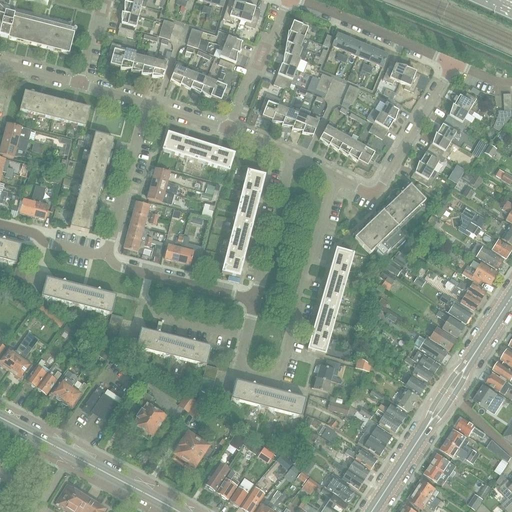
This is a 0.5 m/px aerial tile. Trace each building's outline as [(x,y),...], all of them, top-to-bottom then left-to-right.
[(70,0),(69,5),(89,10),(91,0),(70,0)] [(124,2),(124,3),(141,7),(145,8),(146,3),(147,0),(126,0),(126,3),(124,2)] [(184,0),(182,0),(180,6),(178,12),(183,13),(187,1),(184,0)] [(234,19),(240,21),(245,4),(234,3),(235,2),(229,0),(222,20),(233,23),(234,19)] [(121,13),(138,17),(141,7),(124,3),(124,13),(121,13)] [(245,4),(240,21),(246,22),(244,27),(255,30),(260,11),(255,10),(255,9),(245,5),(245,4)] [(8,39),(64,53),(69,55),(74,34),(71,33),(72,29),(14,14),(14,15),(5,12),(1,8),(0,7),(0,36),(8,38),(8,39)] [(118,30),(129,32),(134,34),(138,17),(121,13),(121,24),(120,24),(118,30)] [(163,21),(162,26),(173,30),(174,24),(163,21)] [(288,32),(308,40),(310,36),(306,34),(308,28),(307,28),(308,24),(302,22),(301,26),(293,23),(289,33),(288,32)] [(162,26),(160,32),(171,35),(173,30),(162,26)] [(191,29),(190,35),(201,38),(202,33),(191,29)] [(128,38),(129,32),(118,30),(117,35),(128,38)] [(169,41),(171,35),(160,32),(158,37),(169,41)] [(288,32),(286,43),(305,51),(309,41),(308,40),(288,32)] [(332,47),(345,52),(350,40),(337,34),(332,47)] [(190,35),(188,40),(199,44),(200,41),(201,38),(190,35)] [(226,42),(223,47),(239,54),(241,43),(223,35),(222,40),(226,42)] [(327,35),(322,46),(328,48),(332,38),(327,35)] [(188,40),(186,46),(197,49),(199,44),(188,40)] [(345,52),(357,57),(362,45),(350,40),(345,52)] [(199,44),(197,49),(204,51),(207,43),(200,41),(199,44)] [(111,43),(109,50),(108,56),(112,57),(110,66),(120,68),(120,70),(124,53),(126,49),(121,48),(121,46),(111,43)] [(286,43),(284,54),(300,60),(303,62),(307,52),(305,51),(286,43)] [(357,57),(369,63),(374,50),(362,45),(357,57)] [(239,54),(223,47),(219,46),(218,50),(221,52),(219,58),(235,64),(237,53),(239,54)] [(387,55),(374,50),(369,63),(382,68),(387,55)] [(130,72),(131,72),(135,56),(124,53),(120,70),(131,70),(130,72)] [(281,64),(281,65),(296,71),(303,73),(307,63),(303,62),(300,60),(284,54),(282,65),(281,64)] [(141,75),(145,58),(135,56),(131,72),(141,73),(141,75)] [(151,78),(156,61),(145,58),(141,75),(152,76),(151,78)] [(162,63),(156,61),(151,78),(163,78),(168,60),(163,58),(162,63)] [(224,62),(222,67),(233,71),(235,66),(224,62)] [(394,81),(399,83),(406,67),(395,65),(396,65),(390,62),(382,81),(392,85),(394,81)] [(170,81),(180,87),(186,71),(180,68),(182,65),(177,63),(170,81)] [(281,65),(275,80),(286,84),(290,86),(290,85),(294,86),(298,77),(294,76),(296,71),(281,65)] [(186,71),(180,87),(181,85),(190,91),(196,75),(198,71),(198,70),(188,66),(186,71)] [(406,67),(399,83),(405,86),(403,90),(413,94),(420,76),(415,74),(416,73),(406,69),(406,67)] [(191,89),(200,95),(206,79),(200,77),(202,73),(198,71),(196,75),(190,91),(191,89)] [(220,73),(216,83),(210,99),(210,98),(220,102),(224,94),(227,95),(230,89),(226,88),(226,87),(221,84),(224,75),(220,73)] [(201,93),(210,99),(216,83),(211,80),(212,76),(208,75),(206,79),(200,95),(201,93)] [(322,75),(319,80),(330,84),(332,79),(322,75)] [(275,80),(273,86),(283,90),(286,84),(275,80)] [(319,80),(317,85),(328,90),(330,84),(319,80)] [(317,85),(315,91),(326,95),(328,90),(317,85)] [(349,86),(347,91),(357,96),(360,90),(349,86)] [(16,88),(11,108),(24,111),(29,91),(16,88)] [(472,88),(470,92),(477,97),(480,92),(472,88)] [(29,91),(24,111),(37,115),(42,95),(29,91)] [(347,91),(345,96),(355,101),(357,96),(347,91)] [(395,93),(392,101),(399,104),(402,96),(395,93)] [(266,94),(261,108),(265,110),(262,117),(272,121),(271,123),(278,106),(280,100),(266,94)] [(452,105),(467,114),(471,116),(473,112),(470,110),(476,100),(466,94),(463,99),(459,96),(453,106),(452,105)] [(483,99),(482,101),(490,105),(494,98),(485,94),(483,98),(483,99)] [(42,95),(37,115),(50,118),(55,98),(42,95)] [(503,95),(503,111),(511,111),(511,108),(510,95),(503,95)] [(345,96),(342,102),(353,106),(355,101),(345,96)] [(55,98),(50,118),(63,122),(68,102),(55,98)] [(388,99),(380,113),(394,122),(398,112),(399,112),(402,107),(388,99)] [(68,102),(63,122),(76,125),(82,105),(68,102)] [(448,115),(445,120),(462,131),(468,122),(464,119),(467,114),(452,105),(449,115),(448,115)] [(281,126),(281,127),(288,110),(278,106),(271,123),(282,124),(281,126)] [(292,130),(298,114),(299,110),(295,109),(293,113),(288,110),(281,127),(292,128),(291,130),(292,130)] [(298,114),(292,130),(302,132),(301,134),(302,134),(308,118),(310,113),(300,109),(299,110),(298,114)] [(371,127),(375,130),(385,136),(393,122),(394,122),(380,113),(373,109),(366,120),(373,124),(371,127)] [(511,118),(511,111),(497,112),(498,114),(492,127),(498,131),(508,119),(510,120),(511,118)] [(314,120),(308,118),(302,134),(313,136),(320,118),(315,116),(314,120)] [(435,134),(450,143),(453,138),(457,140),(462,131),(445,120),(436,134),(435,134)] [(319,140),(328,147),(336,132),(331,129),(333,125),(329,123),(319,140)] [(7,124),(4,134),(28,141),(31,130),(7,124)] [(511,127),(506,124),(503,128),(511,134),(511,133),(511,127)] [(375,130),(372,135),(382,141),(385,136),(375,130)] [(329,146),(337,152),(346,137),(336,132),(328,147),(328,148),(329,146)] [(4,134),(1,144),(25,150),(28,141),(4,134)] [(162,152),(173,155),(179,138),(167,134),(162,152)] [(339,151),(347,158),(355,143),(350,140),(352,136),(348,134),(346,137),(337,152),(338,153),(339,151)] [(431,144),(428,149),(445,159),(451,150),(447,148),(450,143),(435,134),(432,144),(431,144)] [(91,136),(87,149),(107,154),(111,141),(91,136)] [(173,155),(184,159),(190,141),(179,138),(173,155)] [(348,156),(356,163),(365,148),(359,145),(362,141),(357,139),(355,143),(347,158),(348,156)] [(184,159),(195,162),(201,144),(190,141),(184,159)] [(479,141),(475,148),(482,152),(488,146),(479,141)] [(24,157),(25,151),(1,144),(0,149),(0,154),(13,158),(14,157),(24,157)] [(195,162),(206,166),(212,148),(201,144),(195,162)] [(367,144),(365,148),(356,163),(357,163),(357,162),(367,167),(371,160),(374,162),(377,156),(374,154),(374,153),(369,150),(371,146),(367,144)] [(496,149),(489,145),(483,153),(491,158),(496,149)] [(206,166),(217,169),(223,151),(212,148),(206,166)] [(87,149),(84,162),(104,167),(107,154),(87,149)] [(418,162),(418,163),(433,172),(438,163),(441,164),(442,164),(445,159),(441,157),(428,149),(419,163),(418,162)] [(234,155),(223,151),(217,169),(229,173),(234,155)] [(84,162),(80,175),(100,180),(104,167),(84,162)] [(430,177),(433,172),(418,163),(415,173),(414,172),(411,178),(428,188),(434,179),(430,177)] [(456,166),(452,172),(461,177),(464,171),(456,166)] [(155,169),(152,179),(167,183),(170,173),(155,169)] [(504,174),(499,170),(495,177),(500,180),(510,186),(511,182),(511,177),(504,173),(504,174)] [(45,171),(43,178),(50,180),(49,182),(59,184),(62,176),(45,171)] [(247,172),(244,183),(262,188),(265,176),(247,172)] [(483,178),(475,173),(472,179),(463,174),(460,178),(469,184),(476,188),(483,178)] [(80,175),(77,188),(97,193),(100,180),(80,175)] [(152,179),(150,189),(174,196),(176,196),(178,189),(179,187),(167,183),(152,179)] [(244,183),(241,195),(259,199),(262,188),(244,183)] [(382,212),(381,211),(379,213),(378,215),(376,217),(375,219),(374,221),(373,221),(369,225),(366,222),(352,237),(369,255),(374,250),(381,258),(405,236),(397,228),(425,201),(410,186),(411,186),(410,185),(382,212)] [(36,204),(40,187),(39,187),(35,186),(31,202),(23,200),(19,214),(32,218),(36,204)] [(208,186),(206,194),(207,195),(213,196),(214,191),(215,188),(208,186)] [(45,221),(49,207),(41,205),(45,189),(40,187),(36,204),(32,218),(45,221)] [(77,188),(74,201),(94,206),(97,193),(77,188)] [(467,188),(462,195),(469,199),(474,192),(467,188)] [(147,199),(161,204),(171,206),(174,196),(150,189),(147,199)] [(241,195),(238,206),(256,210),(259,199),(241,195)] [(11,211),(17,212),(21,198),(15,197),(11,211)] [(198,211),(208,214),(211,202),(201,199),(198,211)] [(74,201),(70,214),(90,219),(94,206),(74,201)] [(136,202),(132,214),(146,218),(151,219),(156,221),(158,215),(148,213),(150,206),(136,202)] [(447,208),(439,203),(433,214),(440,219),(447,208)] [(238,206),(235,217),(253,222),(256,210),(238,206)] [(511,225),(511,210),(504,206),(501,210),(509,215),(505,221),(511,225)] [(465,208),(461,215),(471,221),(482,227),(486,221),(465,208)] [(70,214),(67,227),(87,233),(90,219),(70,214)] [(132,214),(129,226),(143,229),(146,218),(132,214)] [(461,226),(458,231),(468,237),(470,233),(476,237),(481,229),(482,227),(471,221),(461,215),(460,214),(462,225),(461,226)] [(235,217),(232,228),(250,233),(253,222),(235,217)] [(499,219),(496,225),(503,228),(506,222),(499,219)] [(426,223),(424,227),(431,231),(433,227),(426,223)] [(129,226),(126,237),(140,241),(151,244),(152,241),(152,239),(146,238),(148,231),(143,230),(143,229),(129,226)] [(511,227),(509,226),(501,239),(511,246),(511,227)] [(232,228),(230,239),(248,244),(250,233),(232,228)] [(167,246),(164,260),(167,260),(177,263),(180,249),(183,237),(184,236),(179,235),(178,239),(176,239),(174,247),(167,246)] [(140,241),(126,237),(123,249),(142,254),(143,249),(149,251),(151,244),(140,241)] [(190,266),(191,262),(199,264),(203,248),(187,244),(188,238),(183,237),(180,249),(177,263),(190,266)] [(230,239),(227,251),(245,255),(248,244),(230,239)] [(0,260),(4,261),(16,264),(18,254),(21,246),(9,243),(5,242),(1,241),(0,240),(0,260)] [(505,260),(511,250),(497,241),(491,251),(505,260)] [(406,257),(413,245),(407,242),(400,253),(406,257)] [(478,245),(472,256),(496,270),(498,269),(499,270),(501,266),(500,265),(503,260),(478,245)] [(353,255),(335,250),(307,351),(325,356),(353,255)] [(227,251),(224,262),(242,266),(245,255),(227,251)] [(410,259),(406,257),(400,253),(396,259),(406,265),(410,259)] [(402,268),(404,265),(394,258),(392,261),(402,268)] [(489,287),(496,275),(472,261),(469,267),(467,266),(461,275),(478,285),(480,281),(489,287)] [(239,278),(242,266),(224,262),(221,274),(239,278)] [(401,271),(390,263),(385,269),(397,277),(401,271)] [(16,264),(15,270),(26,272),(28,267),(16,264)] [(15,270),(13,275),(25,278),(26,272),(15,270)] [(395,280),(382,271),(378,277),(391,286),(395,280)] [(13,275),(12,281),(23,284),(25,278),(13,275)] [(41,295),(40,297),(53,300),(64,303),(75,306),(80,287),(69,284),(64,283),(57,281),(45,278),(43,286),(41,295)] [(22,290),(23,284),(12,281),(10,287),(22,290)] [(447,281),(445,285),(445,287),(451,291),(450,292),(456,295),(460,298),(462,295),(463,295),(464,293),(465,294),(459,304),(473,312),(480,301),(466,293),(464,292),(457,287),(447,281)] [(460,283),(457,287),(464,292),(466,293),(480,301),(485,293),(472,284),(469,288),(460,283)] [(80,287),(75,306),(87,309),(98,312),(111,315),(113,305),(113,304),(115,296),(103,293),(97,291),(92,290),(80,287)] [(465,325),(471,314),(449,300),(449,299),(442,295),(438,300),(450,308),(447,314),(465,325)] [(387,303),(380,299),(377,304),(384,309),(387,303)] [(382,313),(374,308),(368,317),(376,322),(382,313)] [(456,338),(464,327),(438,311),(435,316),(441,319),(446,323),(442,329),(456,338)] [(111,315),(109,321),(121,324),(122,318),(111,315)] [(389,315),(387,319),(394,323),(396,319),(389,315)] [(339,318),(335,332),(342,334),(345,320),(339,318)] [(109,321),(107,328),(119,330),(121,324),(109,321)] [(66,323),(62,329),(72,337),(77,330),(66,323)] [(365,329),(370,332),(374,326),(370,323),(365,329)] [(107,328),(106,334),(117,337),(119,330),(107,328)] [(448,352),(455,342),(435,329),(429,340),(448,352)] [(137,338),(135,349),(147,352),(159,354),(170,357),(175,339),(164,336),(152,333),(140,330),(138,338),(137,338)] [(116,343),(117,337),(106,334),(104,341),(116,343)] [(362,342),(368,345),(373,337),(366,334),(362,342)] [(440,364),(447,354),(419,336),(412,346),(426,355),(440,364)] [(25,338),(20,345),(26,349),(29,345),(31,342),(25,338)] [(175,339),(170,357),(182,360),(193,363),(206,366),(208,357),(208,355),(210,347),(198,344),(186,342),(175,339)] [(96,355),(105,361),(114,349),(105,343),(96,355)] [(0,362),(0,364),(9,371),(26,349),(20,345),(14,354),(7,349),(2,356),(3,358),(0,362)] [(30,352),(26,349),(9,371),(20,379),(25,373),(26,374),(31,366),(23,361),(30,352)] [(502,359),(501,361),(511,367),(511,352),(508,350),(505,355),(503,355),(502,358),(502,359)] [(414,357),(412,362),(433,375),(439,366),(417,353),(414,357)] [(119,357),(115,362),(138,378),(142,373),(119,357)] [(357,357),(354,369),(368,373),(370,365),(357,357)] [(433,375),(412,362),(407,358),(404,363),(415,370),(412,374),(427,384),(433,375)] [(25,383),(35,389),(48,371),(42,366),(44,363),(41,361),(25,383)] [(319,366),(316,378),(329,382),(340,385),(341,381),(335,379),(339,365),(326,361),(324,368),(319,366)] [(338,374),(346,376),(349,364),(341,362),(338,374)] [(511,383),(511,371),(498,363),(493,371),(511,383)] [(206,366),(204,372),(215,375),(217,369),(206,366)] [(54,375),(48,371),(35,389),(45,397),(61,375),(57,372),(54,375)] [(204,372),(202,378),(214,381),(215,375),(204,372)] [(61,403),(76,381),(77,380),(77,377),(74,375),(71,375),(68,373),(52,394),(58,398),(57,400),(61,403)] [(487,383),(486,384),(504,396),(509,389),(511,391),(511,385),(507,381),(506,383),(492,375),(490,379),(488,379),(486,381),(487,383)] [(202,378),(201,384),(212,387),(214,381),(202,378)] [(326,393),(329,382),(316,378),(313,389),(326,393)] [(418,396),(424,387),(410,378),(405,385),(398,381),(397,383),(418,396)] [(61,403),(64,405),(65,406),(66,404),(72,408),(87,387),(83,384),(83,386),(76,381),(61,403)] [(233,389),(230,400),(242,403),(254,406),(265,409),(270,390),(258,387),(247,384),(235,381),(233,389)] [(114,389),(120,393),(124,386),(119,382),(114,389)] [(210,394),(212,387),(201,384),(199,390),(210,394)] [(473,402),(487,410),(493,414),(494,415),(504,400),(496,395),(483,387),(473,402)] [(94,393),(82,411),(90,416),(92,413),(108,423),(123,401),(106,390),(105,392),(98,388),(94,393)] [(400,398),(396,405),(408,413),(417,399),(405,391),(404,391),(401,389),(396,395),(400,398)] [(270,390),(265,409),(277,412),(288,415),(300,418),(303,407),(305,399),(293,396),(281,393),(270,390)] [(383,397),(372,390),(369,394),(380,402),(383,397)] [(152,437),(164,418),(147,406),(151,399),(145,395),(137,406),(143,411),(142,412),(141,411),(137,418),(138,418),(133,425),(143,431),(141,435),(149,441),(151,437),(152,437)] [(188,413),(195,403),(185,396),(178,406),(188,413)] [(195,403),(188,413),(198,420),(209,405),(199,398),(195,403)] [(335,403),(329,401),(326,410),(346,416),(349,408),(335,403)] [(508,413),(511,407),(511,405),(507,402),(502,409),(508,413)] [(380,405),(377,409),(400,424),(406,415),(390,405),(386,409),(380,405)] [(358,413),(370,420),(372,416),(361,409),(358,413)] [(400,424),(377,409),(374,414),(381,418),(378,423),(394,433),(400,424)] [(307,417),(303,426),(309,428),(313,420),(307,417)] [(339,420),(335,417),(328,426),(332,430),(339,420)] [(472,433),(482,440),(485,436),(462,420),(461,422),(459,422),(457,425),(457,428),(456,429),(469,438),(472,433)] [(369,425),(364,433),(385,446),(391,437),(370,423),(369,425)] [(326,429),(321,437),(328,442),(334,433),(326,429)] [(453,431),(446,441),(468,455),(472,458),(475,453),(466,447),(469,442),(465,440),(453,431)] [(246,440),(236,433),(228,445),(238,452),(246,440)] [(379,457),(385,446),(364,433),(361,439),(358,443),(379,457)] [(208,460),(214,452),(207,448),(208,447),(188,434),(183,442),(182,441),(178,447),(179,447),(173,457),(192,470),(202,456),(208,460)] [(446,441),(440,451),(453,459),(455,456),(464,461),(464,460),(469,463),(472,458),(468,455),(446,441)] [(254,456),(259,448),(249,442),(245,450),(254,456)] [(507,463),(510,459),(492,442),(486,450),(507,463)] [(263,448),(259,454),(269,461),(274,455),(263,448)] [(347,450),(345,454),(370,470),(376,459),(359,449),(355,455),(347,450)] [(281,455),(276,461),(282,467),(287,470),(292,464),(288,461),(281,455)] [(437,455),(431,465),(443,473),(449,477),(455,468),(450,464),(437,455)] [(335,456),(332,461),(339,465),(342,461),(335,456)] [(306,464),(299,458),(293,466),(301,472),(306,464)] [(343,463),(341,466),(363,480),(368,472),(352,462),(349,466),(343,463)] [(228,470),(223,467),(218,463),(204,484),(215,491),(228,470)] [(431,465),(424,475),(442,487),(449,477),(443,473),(431,465)] [(357,489),(363,480),(341,466),(338,471),(344,474),(341,479),(357,489)] [(286,475),(293,480),(299,473),(292,467),(286,475)] [(227,500),(239,483),(232,479),(235,474),(231,472),(217,493),(227,500)] [(308,479),(301,473),(296,479),(304,484),(308,479)] [(502,475),(496,483),(499,486),(506,479),(502,475)] [(268,480),(263,476),(256,483),(261,487),(268,480)] [(349,496),(351,492),(346,489),(346,487),(344,486),(345,484),(334,477),(326,490),(345,502),(346,501),(349,501),(350,498),(349,496)] [(239,508),(247,494),(253,485),(244,479),(239,487),(230,502),(233,504),(233,505),(237,508),(238,507),(239,508)] [(316,484),(309,479),(304,485),(312,490),(316,484)] [(418,487),(415,492),(429,501),(437,506),(440,502),(432,496),(436,490),(422,481),(421,482),(419,481),(416,486),(418,487)] [(505,511),(511,505),(511,485),(507,481),(497,491),(506,500),(500,506),(505,511)] [(281,489),(286,492),(291,487),(286,483),(281,489)] [(485,484),(478,494),(484,499),(491,488),(485,484)] [(102,511),(104,510),(94,504),(95,502),(90,499),(89,500),(67,487),(67,486),(57,503),(65,508),(65,507),(72,511),(75,511),(76,511),(77,511),(102,511)] [(254,489),(241,509),(245,511),(252,511),(264,495),(254,489)] [(332,511),(333,511),(343,511),(344,511),(343,510),(345,506),(332,498),(334,496),(323,489),(320,494),(324,496),(324,495),(331,500),(323,511),(332,511)] [(429,501),(415,492),(412,496),(410,495),(407,500),(409,500),(408,502),(422,511),(426,505),(434,510),(437,506),(429,501)] [(476,496),(468,507),(475,511),(481,503),(483,500),(476,496)] [(267,511),(270,509),(272,505),(276,500),(272,498),(269,503),(265,500),(262,505),(261,504),(254,511),(267,511)] [(279,503),(276,500),(272,505),(270,509),(267,511),(281,511),(282,511),(276,508),(279,503)]
